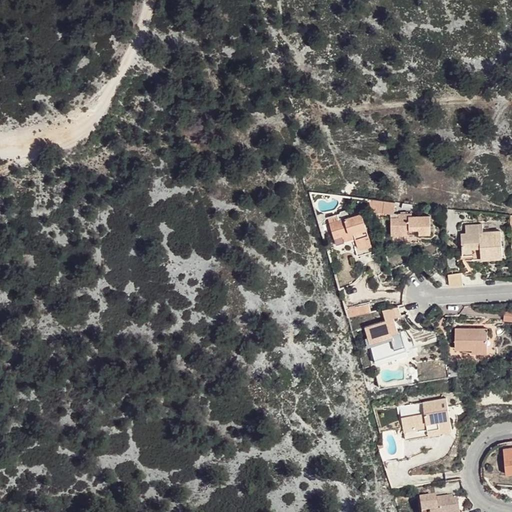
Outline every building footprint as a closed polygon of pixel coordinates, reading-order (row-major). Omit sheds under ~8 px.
[(370,199),(373,209),(396,212),(398,202),(388,201),(370,199)] [(344,214),(346,218),(355,216),(353,212),(351,208),(343,210),(344,214)] [(421,226),(421,232),(431,233),(431,215),(412,215),(412,211),(399,212),(399,215),(392,215),(391,227),(400,227),(400,232),(406,232),(411,232),(412,226),(421,226)] [(355,216),(346,218),(332,221),(336,238),(355,233),(357,239),(359,247),(374,244),(366,213),(355,216)] [(459,234),(460,247),(471,247),(479,247),(480,259),(491,259),(501,258),(500,232),(482,233),(481,225),(464,226),(464,234),(459,234)] [(355,233),(336,238),(337,244),(354,240),(357,239),(355,233)] [(376,253),(374,244),(359,247),(357,239),(354,240),(359,257),(376,253)] [(471,247),(460,247),(461,257),(472,257),(471,247)] [(439,276),(429,264),(422,270),(432,281),(439,276)] [(449,272),(451,286),(464,285),(463,271),(449,272)] [(346,310),(349,319),(374,313),(372,308),(371,303),(346,310)] [(403,315),(401,306),(386,310),(388,320),(368,327),(379,365),(412,355),(405,330),(403,330),(401,323),(399,316),(403,315)] [(473,347),(488,348),(488,329),(472,328),(456,328),(456,347),(473,349),(473,347)] [(449,413),(451,412),(449,398),(424,402),(425,413),(403,417),(405,429),(416,427),(417,431),(427,429),(428,433),(441,430),(442,433),(448,432),(453,431),(452,420),(450,420),(449,413)] [(462,511),(462,510),(461,501),(448,503),(447,500),(439,501),(438,498),(422,500),(423,511),(462,511)]
